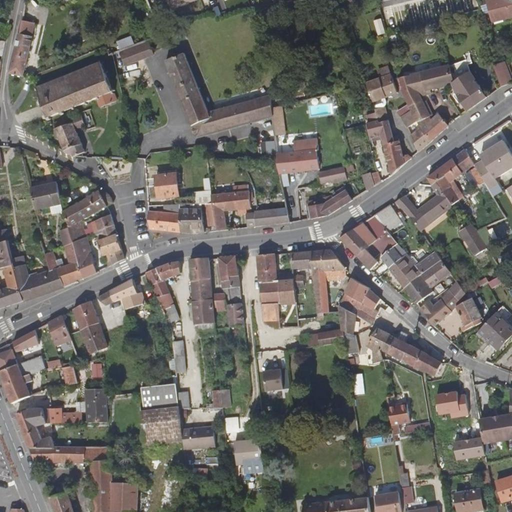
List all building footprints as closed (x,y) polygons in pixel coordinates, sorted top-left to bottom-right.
[(168,0),(172,9),(197,0),(168,0)] [(511,16),(511,0),(489,0),(487,1),(493,22),(511,16)] [(8,74),(23,77),(31,46),(35,23),(22,20),(19,33),(17,34),(8,74)] [(121,50),(136,44),(133,35),(118,40),(121,50)] [(121,53),(126,67),(154,56),(149,42),(121,53)] [(209,112),(185,53),(166,61),(192,126),(212,118),(209,112)] [(37,87),(49,119),(98,99),(101,107),(117,100),(101,61),(37,87)] [(503,86),(511,82),(511,72),(508,61),(495,65),(494,66),(502,87),(503,86)] [(468,112),(488,98),(471,71),(454,81),(450,65),(399,78),(403,92),(413,113),(417,122),(420,128),(411,135),(419,153),(423,150),(446,129),(449,127),(439,114),(432,119),(430,116),(433,114),(427,101),(423,102),(422,97),(432,94),(431,90),(453,85),(454,86),(459,98),(468,112)] [(402,92),(397,72),(392,74),(398,93),(402,92)] [(373,101),(373,102),(381,100),(398,93),(392,74),(367,83),(368,84),(371,94),(366,95),(368,101),(373,101)] [(271,95),(209,112),(212,118),(192,126),(197,139),(274,117),(273,108),(271,95)] [(373,102),(378,120),(386,118),(381,100),(373,102)] [(279,106),(273,108),(274,117),(275,128),(280,128),(282,128),(279,106)] [(417,122),(413,113),(404,117),(408,126),(417,122)] [(50,144),(73,157),(85,152),(78,129),(85,127),(81,115),(52,125),(44,128),(50,144)] [(393,174),(413,158),(408,154),(404,155),(400,141),(395,141),(389,121),(379,123),(378,121),(367,124),(370,137),(371,137),(381,134),(383,140),(392,175),(393,174)] [(295,152),(317,150),(319,149),(318,139),(308,139),(307,133),(296,135),(296,141),(294,141),(295,152)] [(477,167),(486,182),(490,189),(499,184),(496,179),(511,169),(511,153),(504,141),(481,156),(484,161),(476,165),(477,167)] [(466,149),(454,159),(463,174),(475,165),(466,149)] [(279,166),(280,174),(320,170),(317,150),(295,152),(283,153),(278,154),(278,160),(279,164),(279,166)] [(454,159),(428,178),(432,185),(447,177),(461,200),(465,197),(455,180),(463,174),(454,159)] [(320,172),(321,183),(332,181),(333,183),(348,180),(347,172),(355,171),(354,165),(320,172)] [(486,182),(477,167),(466,175),(475,189),(486,182)] [(375,186),(381,182),(378,171),(371,173),(375,186)] [(368,190),(375,186),(371,173),(364,175),(368,190)] [(156,176),(158,199),(180,197),(177,174),(156,176)] [(406,196),(396,203),(402,208),(412,219),(421,231),(460,201),(461,200),(447,177),(432,185),(438,196),(418,211),(406,196)] [(206,204),(214,204),(213,195),(210,178),(205,179),(206,191),(195,192),(196,204),(202,204),(206,204)] [(63,205),(62,197),(59,187),(59,183),(31,188),(36,210),(63,205)] [(336,192),(336,193),(338,195),(347,189),(344,186),(336,192)] [(71,228),(82,221),(84,220),(108,206),(114,203),(111,195),(103,189),(100,191),(63,212),(71,228)] [(329,217),(354,200),(347,189),(338,195),(336,193),(331,196),(316,201),(306,202),(308,220),(329,217)] [(218,232),(228,231),(225,211),(252,209),(250,191),(213,195),(214,204),(217,226),(218,232)] [(196,234),(205,233),(202,204),(196,204),(179,205),(181,234),(185,234),(196,234)] [(217,226),(214,204),(206,204),(209,226),(217,226)] [(158,231),(181,234),(179,205),(166,205),(166,212),(149,211),(150,221),(151,230),(158,231)] [(389,207),(375,216),(389,232),(403,223),(392,205),(389,207)] [(288,207),(255,212),(257,227),(290,223),(288,207)] [(112,216),(112,215),(88,225),(88,228),(85,230),(82,221),(71,228),(75,243),(88,236),(95,233),(97,232),(115,225),(112,216)] [(371,270),(379,262),(375,257),(382,252),(386,248),(388,246),(391,250),(399,244),(392,236),(389,232),(375,216),(358,227),(340,238),(371,270)] [(489,249),(478,231),(473,223),(459,231),(475,257),(489,249)] [(118,235),(115,225),(97,232),(95,233),(98,242),(118,235)] [(65,288),(85,278),(75,243),(71,228),(61,231),(60,232),(70,264),(65,266),(63,259),(57,260),(53,248),(44,251),(51,271),(58,268),(65,288)] [(0,232),(2,242),(9,240),(10,240),(8,230),(0,230),(0,232)] [(2,242),(0,232),(0,264),(1,269),(5,269),(15,268),(13,259),(9,240),(2,242)] [(122,249),(118,235),(99,242),(104,257),(111,254),(114,265),(126,260),(122,249)] [(383,259),(390,269),(408,254),(399,244),(391,250),(389,251),(384,255),(382,257),(383,259)] [(330,313),(328,281),(343,280),(347,276),(347,269),(331,249),(324,250),(325,270),(313,272),(314,276),(316,297),(318,313),(330,313)] [(325,270),(324,250),(312,251),(313,269),(313,272),(325,270)] [(308,276),(314,276),(313,272),(313,269),(312,251),(292,252),(293,270),(308,269),(308,276)] [(408,254),(390,269),(405,289),(421,276),(442,260),(436,252),(417,265),(408,254)] [(275,254),(258,255),(260,282),(278,281),(278,275),(275,254)] [(236,256),(220,257),(223,289),(226,289),(226,293),(213,294),(214,299),(214,308),(218,308),(218,312),(228,311),(227,301),(243,299),(238,255),(236,256)] [(63,288),(65,288),(58,268),(51,271),(39,275),(38,273),(30,275),(25,256),(13,259),(15,268),(24,302),(53,292),(63,288)] [(206,258),(189,260),(190,261),(190,266),(199,266),(199,271),(211,270),(211,258),(206,258)] [(423,276),(431,288),(451,273),(442,260),(421,276),(423,276)] [(180,261),(170,263),(175,276),(183,273),(181,261),(180,261)] [(169,263),(146,273),(157,298),(170,293),(165,280),(175,276),(170,263),(169,263)] [(212,279),(211,270),(199,271),(199,266),(190,266),(192,281),(212,279)] [(0,309),(24,302),(15,268),(5,269),(9,287),(4,289),(1,280),(0,280),(0,309)] [(509,282),(504,273),(496,279),(498,282),(503,279),(506,284),(509,282)] [(294,275),(294,279),(295,287),(305,286),(304,275),(294,275)] [(405,289),(417,304),(434,292),(431,288),(423,276),(421,276),(405,289)] [(371,288),(352,278),(345,293),(354,297),(358,300),(375,310),(379,304),(382,299),(371,289),(371,288)] [(123,300),(126,309),(147,303),(143,292),(139,294),(136,285),(134,279),(120,286),(123,299),(123,300)] [(214,299),(213,294),(212,279),(192,281),(194,301),(214,299)] [(279,303),(279,321),(299,320),(295,287),(294,279),(280,281),(282,303),(279,303)] [(260,282),(262,304),(264,321),(279,321),(279,303),(282,303),(280,281),(278,281),(260,282)] [(450,290),(463,303),(468,296),(464,291),(457,281),(450,290)] [(464,291),(468,296),(469,295),(483,286),(480,282),(464,291)] [(120,286),(112,291),(116,302),(123,299),(120,286)] [(434,305),(445,319),(453,312),(452,309),(457,307),(466,326),(462,328),(463,332),(483,322),(482,319),(484,317),(474,298),(463,303),(450,290),(441,300),(434,305)] [(114,303),(123,300),(123,299),(116,302),(112,291),(98,298),(107,306),(114,303)] [(173,300),(170,293),(157,298),(161,304),(173,300)] [(356,307),(356,305),(358,300),(354,297),(345,293),(342,299),(356,307)] [(214,308),(214,299),(194,301),(196,325),(200,324),(200,332),(205,338),(216,334),(216,329),(214,308)] [(342,299),(339,306),(358,315),(356,309),(356,308),(356,307),(342,299)] [(119,320),(128,318),(126,309),(123,300),(114,303),(119,320)] [(161,304),(164,312),(176,308),(173,300),(161,304)] [(375,310),(358,300),(356,305),(377,318),(383,308),(379,304),(375,310)] [(92,301),(73,310),(81,331),(101,323),(92,301)] [(420,309),(435,327),(445,319),(434,305),(431,301),(420,309)] [(229,305),(231,327),(246,325),(243,303),(229,305)] [(358,315),(339,306),(342,330),(343,338),(344,342),(346,342),(347,354),(359,352),(357,336),(355,335),(358,315)] [(453,312),(462,328),(466,326),(457,307),(452,309),(453,312)] [(164,312),(170,323),(180,319),(176,308),(164,312)] [(356,309),(358,315),(358,316),(372,325),(376,320),(356,308),(356,309)] [(511,326),(497,313),(479,332),(498,350),(511,336),(511,326)] [(55,318),(49,322),(56,342),(70,335),(70,334),(66,324),(63,314),(55,318)] [(66,324),(70,334),(75,332),(71,323),(66,324)] [(109,348),(101,323),(81,331),(91,355),(109,348)] [(379,328),(368,345),(381,351),(392,335),(379,328)] [(36,329),(14,342),(17,351),(39,343),(36,329)] [(343,338),(342,330),(320,334),(321,347),(344,342),(343,338)] [(402,340),(405,342),(410,334),(402,330),(398,338),(402,340)] [(302,350),(321,347),(320,334),(300,337),(302,350)] [(381,351),(382,352),(402,361),(411,345),(405,342),(402,340),(398,338),(392,335),(381,351)] [(73,342),(78,356),(85,353),(80,340),(73,342)] [(174,341),(177,374),(187,373),(185,340),(174,341)] [(436,377),(437,377),(441,367),(442,363),(416,348),(418,345),(414,343),(412,346),(411,345),(402,361),(426,373),(436,377)] [(0,350),(0,369),(1,371),(19,364),(14,350),(8,345),(6,346),(1,349),(0,350)] [(385,361),(382,352),(381,351),(368,345),(368,346),(373,350),(373,364),(385,361)] [(1,371),(13,403),(31,396),(28,388),(33,386),(31,382),(34,381),(32,375),(46,370),(43,356),(19,364),(1,371)] [(74,366),(63,367),(68,385),(79,383),(75,366),(74,366)] [(447,370),(441,367),(437,377),(442,379),(447,370)] [(284,390),(282,370),(264,372),(266,391),(284,390)] [(363,373),(354,374),(357,394),(367,392),(363,373)] [(145,410),(180,407),(179,396),(179,392),(178,384),(147,387),(146,379),(141,379),(145,410)] [(109,422),(107,396),(107,389),(86,389),(88,423),(109,422)] [(214,408),(224,408),(222,390),(213,391),(214,408)] [(222,390),(224,408),(232,407),(231,390),(222,390)] [(179,396),(180,407),(180,409),(190,408),(189,392),(179,392),(179,396)] [(452,418),(469,415),(466,395),(459,396),(458,392),(437,395),(440,415),(451,413),(452,418)] [(394,434),(394,435),(398,434),(401,434),(399,425),(411,423),(408,405),(390,408),(394,434)] [(180,407),(145,410),(141,411),(144,436),(145,446),(184,442),(182,429),(180,409),(180,407)] [(51,409),(44,409),(48,424),(50,423),(83,423),(82,413),(63,413),(62,408),(51,409)] [(26,436),(31,448),(55,448),(52,437),(43,439),(38,427),(48,424),(44,409),(30,409),(17,415),(26,436)] [(294,414),(262,416),(253,417),(253,426),(295,423),(294,414)] [(511,415),(480,421),(483,445),(511,440),(511,415)] [(239,417),(225,418),(226,427),(226,433),(240,432),(239,417)] [(417,425),(418,431),(432,429),(430,423),(417,425)] [(406,433),(418,431),(417,425),(405,427),(406,433)] [(182,429),(184,442),(185,450),(217,447),(215,427),(182,429)] [(111,440),(111,448),(128,445),(127,438),(111,440)] [(264,462),(262,440),(236,443),(238,465),(264,462)] [(31,448),(36,462),(91,463),(93,511),(111,511),(112,483),(111,448),(55,448),(31,448)] [(187,475),(208,476),(209,469),(188,468),(187,475)] [(400,474),(403,488),(410,487),(408,473),(400,474)] [(490,484),(494,503),(502,500),(503,503),(511,499),(511,476),(496,481),(497,482),(490,484)] [(138,511),(139,484),(112,483),(111,511),(138,511)] [(458,511),(470,511),(484,510),(481,489),(455,493),(458,511)] [(50,497),(56,511),(75,511),(69,492),(50,497)] [(376,496),(378,511),(403,511),(402,503),(400,492),(376,496)] [(370,511),(368,497),(301,505),(301,511),(370,511)]
